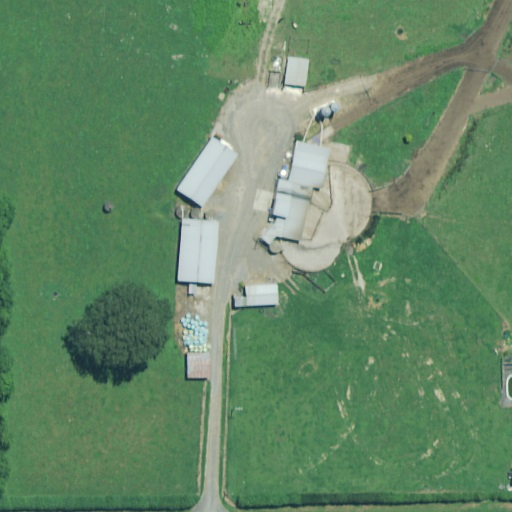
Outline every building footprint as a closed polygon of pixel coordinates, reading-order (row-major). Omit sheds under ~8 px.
[(307,56),(287,56),(286,83),(306,83),(307,56)] [(237,157),(212,139),(175,190),(200,208),(237,157)] [(328,150),(295,143),(286,182),(278,180),(270,216),(273,216),(271,225),(259,237),(267,246),(276,238),(298,242),(311,188),(319,190),(328,150)] [(218,223),(182,220),(175,281),(211,285),(218,223)] [(284,248),(276,240),(267,249),(276,257),(284,248)] [(276,306),(276,286),(246,286),(246,307),(276,306)] [(208,353),(186,354),(186,379),(209,379),(208,353)]
